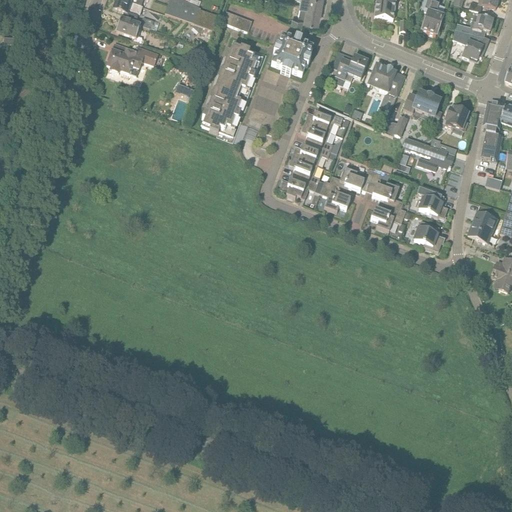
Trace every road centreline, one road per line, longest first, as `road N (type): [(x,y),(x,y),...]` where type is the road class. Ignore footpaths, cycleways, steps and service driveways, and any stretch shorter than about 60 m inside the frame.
road 1 (residential): [(345,26),(322,44),(267,200),(447,270),(461,268)]
road 2 (residential): [(0,271),(95,0)]
road 3 (residential): [(461,268),(456,238),(485,92)]
road 4 (residential): [(485,92),(358,43),(345,26)]
road 5 (residential): [(511,405),(461,268)]
